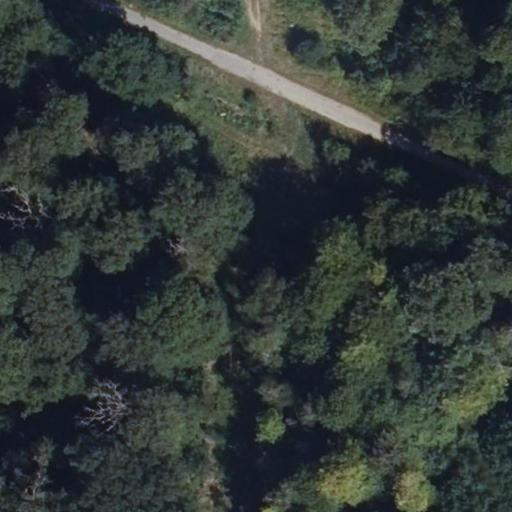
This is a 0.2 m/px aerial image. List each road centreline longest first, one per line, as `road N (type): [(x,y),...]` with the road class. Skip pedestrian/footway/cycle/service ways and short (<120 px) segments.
road 1 (track): [(93,0),(511,193)]
road 2 (unknown): [(239,511),(255,73)]
